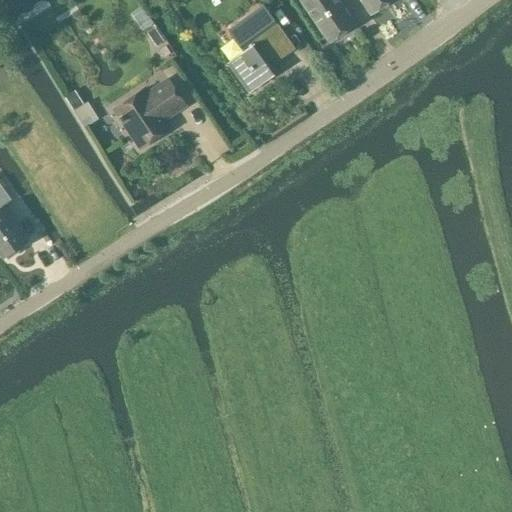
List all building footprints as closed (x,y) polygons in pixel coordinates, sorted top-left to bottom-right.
[(354,24),(350,18),(337,0),(302,0),(329,41),(354,24)] [(362,0),(371,13),(390,0),(362,0)] [(274,63),(294,48),(263,5),(228,31),(243,52),(228,63),(249,93),(280,71),(274,63)] [(155,24),(143,7),(132,14),(144,31),(155,24)] [(148,35),(157,48),(164,42),(155,29),(148,35)] [(184,106),(185,105),(169,81),(168,81),(168,82),(147,96),(144,91),(145,91),(144,90),(115,110),(116,111),(116,110),(121,117),(120,117),(123,122),(124,121),(141,147),(140,147),(141,148),(170,128),(169,127),(169,128),(163,119),(183,105),(184,106)] [(75,91),(65,98),(74,112),(84,105),(75,91)] [(0,252),(4,258),(7,257),(8,259),(18,252),(17,249),(28,242),(2,206),(11,200),(0,184),(0,252)]
